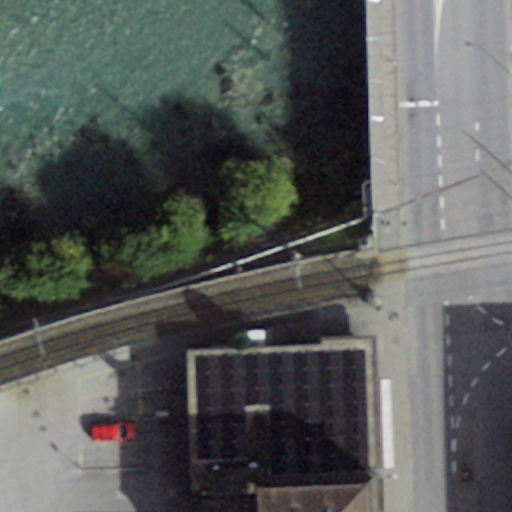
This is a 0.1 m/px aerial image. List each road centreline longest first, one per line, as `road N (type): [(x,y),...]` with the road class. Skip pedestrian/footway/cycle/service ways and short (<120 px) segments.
road 1 (secondary): [(465,329),(469,511)]
road 2 (secondary): [(461,164),(465,329)]
road 3 (secondary): [(455,0),(461,164)]
